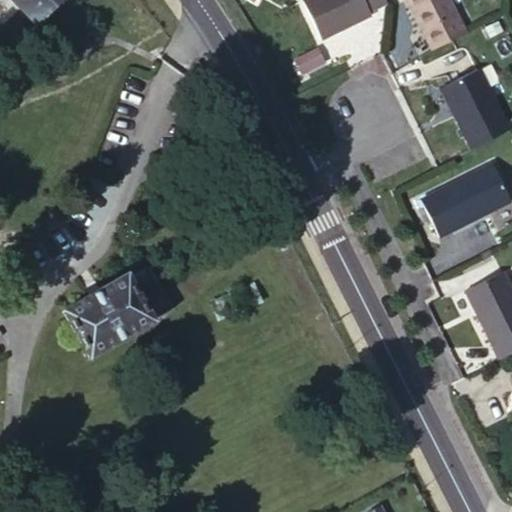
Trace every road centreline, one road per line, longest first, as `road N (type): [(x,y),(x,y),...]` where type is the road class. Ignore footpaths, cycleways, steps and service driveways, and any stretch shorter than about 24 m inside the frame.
road 1 (secondary): [(296,173),(469,511)]
road 2 (secondary): [(199,0),(296,173)]
